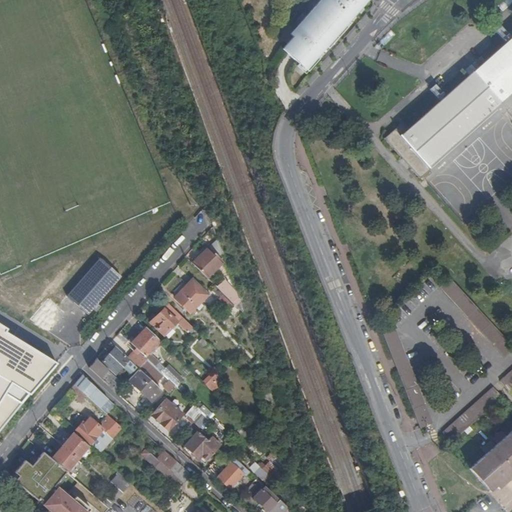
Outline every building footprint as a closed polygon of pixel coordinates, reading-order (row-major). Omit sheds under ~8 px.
[(369,0),(368,0),(321,0),(290,35),(293,38),(282,50),(308,73),(319,60),(317,59),(326,49),(328,51),(348,29),(346,27),(369,0)] [(511,40),(408,132),(402,126),(386,140),(421,181),(431,172),(428,169),(511,94),(511,40)] [(217,256),(224,248),(214,239),(207,246),(217,256)] [(208,247),(192,264),(207,278),(219,265),(212,258),(215,255),(208,247)] [(511,348),(511,347),(469,300),(448,279),(438,288),(503,357),(511,348)] [(208,295),(192,280),(174,299),(190,314),(196,308),(199,311),(203,307),(200,304),(208,295)] [(241,312),(234,292),(224,282),(218,288),(241,312)] [(226,307),(231,302),(223,295),(221,296),(219,299),(226,307)] [(192,328),(168,305),(155,318),(156,319),(151,325),(163,337),(176,324),(186,333),(192,328)] [(0,327),(0,429),(18,409),(58,363),(0,327)] [(137,350),(147,361),(155,368),(158,364),(148,355),(160,342),(146,329),(135,341),(132,338),(128,342),(129,342),(137,350)] [(418,426),(419,428),(431,424),(394,329),(382,334),(418,426)] [(121,335),(118,339),(125,346),(129,342),(128,342),(121,335)] [(209,346),(202,339),(198,342),(205,349),(209,346)] [(125,378),(129,381),(139,370),(128,360),(111,344),(105,350),(110,354),(103,362),(117,375),(125,365),(131,371),(125,378)] [(105,350),(98,358),(103,362),(110,354),(105,350)] [(128,360),(139,370),(147,361),(137,350),(128,360)] [(97,360),(89,369),(117,394),(125,386),(97,360)] [(199,364),(193,369),(200,377),(206,373),(199,364)] [(161,373),(172,384),(179,377),(168,366),(161,373)] [(511,387),(511,369),(499,382),(508,392),(511,387)] [(139,370),(129,381),(151,402),(161,391),(139,370)] [(212,372),(202,383),(211,392),(222,381),(212,372)] [(75,385),(84,394),(101,409),(109,400),(83,376),(75,385)] [(75,386),(69,392),(78,400),(84,394),(75,385),(75,386)] [(502,397),(493,387),(442,433),(451,442),(502,397)] [(269,392),(262,397),(276,410),(269,392)] [(169,432),(183,416),(166,401),(151,416),(169,432)] [(185,416),(193,423),(202,413),(195,406),(185,416)] [(202,413),(193,423),(199,429),(208,419),(202,413)] [(121,427),(109,416),(103,423),(104,424),(113,432),(116,428),(119,430),(121,427)] [(103,430),(101,428),(90,419),(83,426),(81,425),(75,432),(90,445),(97,450),(109,436),(102,431),(103,430)] [(113,432),(104,424),(101,428),(103,430),(102,431),(109,436),(113,432)] [(497,489),(505,482),(501,478),(504,476),(507,480),(511,475),(510,473),(511,471),(511,430),(468,469),(488,492),(495,486),(497,489)] [(206,463),(221,447),(212,438),(208,442),(197,433),(185,447),(198,460),(201,457),(206,463)] [(62,447),(53,460),(67,471),(77,460),(89,447),(73,434),(67,442),(70,445),(65,450),(62,447)] [(284,463),(269,449),(262,456),(269,463),(262,470),(270,478),(284,463)] [(226,451),(221,456),(226,461),(231,456),(226,451)] [(100,511),(105,511),(108,509),(102,502),(72,476),(67,471),(53,460),(44,452),(32,466),(26,462),(16,473),(20,476),(16,481),(39,501),(41,498),(46,503),(44,506),(51,511),(89,511),(75,500),(80,495),(92,504),(100,511)] [(166,452),(158,461),(161,463),(170,471),(177,463),(166,452)] [(77,460),(67,471),(72,476),(81,464),(77,460)] [(236,468),(240,464),(235,460),(218,479),(230,490),(244,475),(236,468)] [(175,476),(170,471),(161,463),(156,468),(170,481),(175,476)] [(184,484),(185,485),(193,477),(177,463),(170,471),(175,476),(183,483),(184,484)] [(102,502),(108,509),(132,485),(118,474),(116,476),(117,477),(111,484),(117,489),(102,502)] [(178,488),(183,483),(175,476),(170,481),(178,488)] [(267,511),(286,511),(288,510),(273,495),(270,499),(262,491),(254,500),(267,511)]
